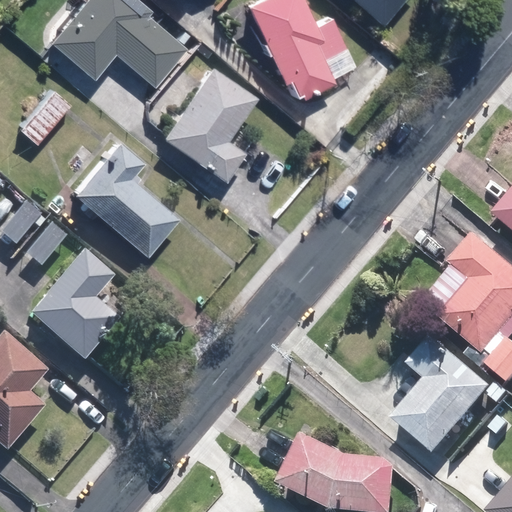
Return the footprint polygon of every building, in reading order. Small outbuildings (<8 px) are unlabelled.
[(93,79),(114,54),(155,88),(187,50),(146,15),(150,10),(138,0),(84,0),(49,42),(93,79)] [(307,27),(292,0),(252,0),(237,8),(284,105),(326,84),(315,60),(339,49),(325,19),(307,27)] [(349,0),(384,29),(408,0),(349,0)] [(192,52),(178,73),(192,82),(153,139),(215,182),(235,153),(217,141),(247,98),(207,72),(211,66),(192,52)] [(21,129),(37,143),(69,103),(54,90),(21,129)] [(73,194),(145,255),(176,218),(127,177),(141,161),(117,141),(73,194)] [(68,165),(76,173),(93,155),(84,147),(68,165)] [(0,236),(12,246),(38,216),(20,201),(0,225),(0,236)] [(511,209),(503,220),(511,227),(511,209)] [(65,235),(49,221),(21,254),(36,268),(65,235)] [(471,360),(485,371),(501,353),(496,350),(506,338),(510,341),(511,338),(511,263),(483,240),(459,269),(477,284),(445,321),(479,350),(471,360)] [(33,315),(88,361),(123,320),(99,299),(117,277),(87,251),(33,315)] [(413,310),(423,319),(431,311),(421,302),(413,310)] [(0,338),(0,444),(8,451),(46,406),(30,393),(48,371),(4,334),(0,338)] [(397,423),(439,459),(497,390),(438,340),(414,369),(431,382),(397,423)] [(511,344),(493,367),(511,383),(511,344)] [(331,511),(399,511),(403,465),(353,461),(314,441),(303,462),(290,456),(279,479),(292,486),(290,491),(331,511)] [(465,497),(483,511),(506,511),(511,506),(511,488),(489,469),(465,497)]
